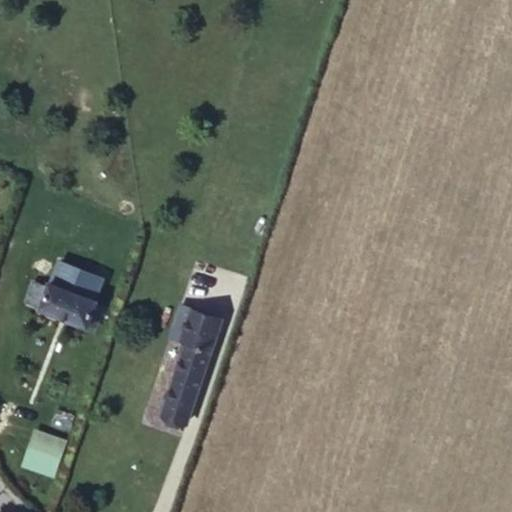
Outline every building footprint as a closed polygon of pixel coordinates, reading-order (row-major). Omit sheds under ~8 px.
[(33,269),(81,285),(87,263),(41,246),(33,269)] [(30,275),(24,293),(82,314),(93,289),(81,285),(33,269),(30,275)] [(9,287),(24,293),(30,275),(16,270),(9,287)] [(175,348),(183,317),(168,312),(159,343),(175,348)] [(215,328),(183,317),(175,348),(182,350),(186,338),(209,347),(215,328)] [(182,430),(209,347),(186,338),(182,350),(159,420),(182,430)] [(35,430),(29,451),(63,460),(69,439),(35,430)]
